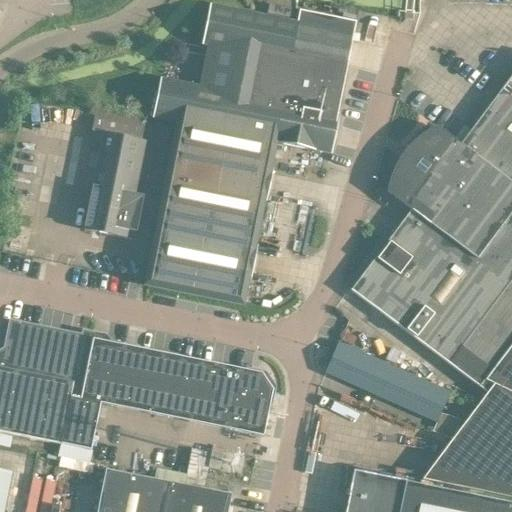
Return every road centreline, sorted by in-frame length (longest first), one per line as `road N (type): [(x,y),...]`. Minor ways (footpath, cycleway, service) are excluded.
road 1 (unclassified): [(291,342),(324,296),(407,24)]
road 2 (unclassified): [(291,342),(0,284)]
road 3 (unclassified): [(278,511),(303,387),(291,342)]
